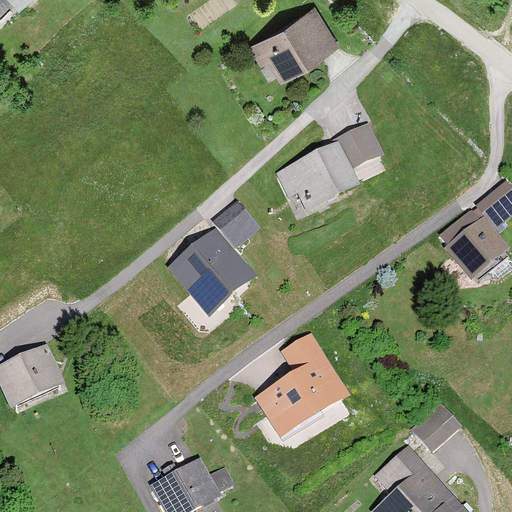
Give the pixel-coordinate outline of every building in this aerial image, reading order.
[(333,47),(313,12),(252,45),(272,80),(333,47)] [(272,174),(295,221),(355,192),(348,177),(380,161),(365,130),(272,174)] [(511,214),(511,193),(504,184),(433,239),(467,283),(508,251),(491,230),(511,214)] [(172,270),(211,316),(253,281),(214,235),(172,270)] [(345,403),(309,337),(277,354),(289,376),(249,397),(273,441),(345,403)] [(0,398),(6,413),(60,391),(45,353),(0,371),(0,398)] [(409,430),(428,455),(461,429),(442,405),(409,430)] [(365,508),(367,511),(453,511),(403,451),(371,478),(383,493),(365,508)] [(157,511),(200,511),(213,506),(195,467),(147,490),(157,511)]
